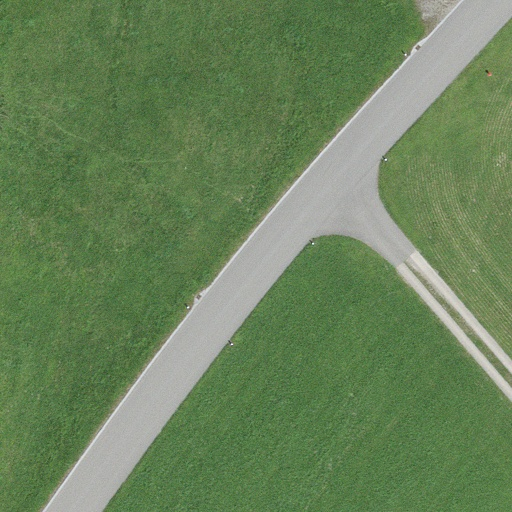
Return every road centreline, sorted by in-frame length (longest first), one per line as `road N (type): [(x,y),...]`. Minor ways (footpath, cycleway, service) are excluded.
road 1 (tertiary): [(86,511),(323,193)]
road 2 (residential): [(323,193),(511,401)]
road 3 (tertiary): [(323,193),(501,0)]
